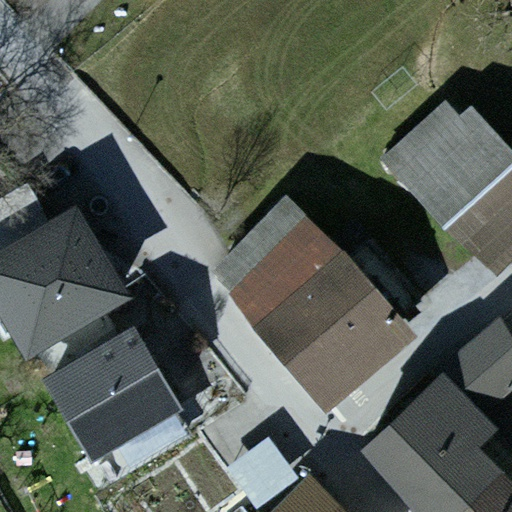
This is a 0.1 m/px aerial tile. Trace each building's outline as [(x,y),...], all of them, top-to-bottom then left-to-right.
[(398,166),(477,252),(511,219),(511,171),(457,112),(398,166)] [(232,284),(320,379),(388,317),(300,222),(232,284)] [(75,224),(0,265),(0,305),(26,351),(118,299),(75,224)] [(511,354),(488,331),(422,397),(462,437),(511,386),(511,354)] [(155,413),(122,348),(41,390),(75,454),(155,413)] [(368,451),(429,511),(474,511),(506,480),(462,437),(422,397),(368,451)] [(232,460),(262,498),(302,468),(271,429),(232,460)] [(511,511),(511,485),(506,480),(474,511),(511,511)] [(328,511),(308,490),(284,511),(328,511)]
